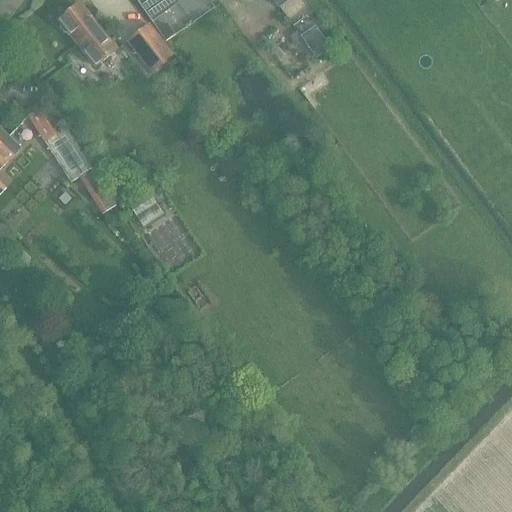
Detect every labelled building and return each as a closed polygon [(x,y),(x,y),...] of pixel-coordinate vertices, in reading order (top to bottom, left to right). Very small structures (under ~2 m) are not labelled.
[(136,0),(149,19),(175,1),(174,0),(136,0)] [(272,0),(275,3),(278,8),(289,0),(272,0)] [(95,67),(115,51),(78,3),(58,20),(61,24),(58,26),(64,34),(67,32),(95,67)] [(166,41),(175,35),(166,23),(157,29),(166,41)] [(127,42),(150,72),(171,55),(148,25),(127,42)] [(45,142),(63,131),(47,106),(29,117),(45,142)] [(0,130),(0,195),(7,189),(0,182),(0,169),(19,149),(0,130)] [(101,215),(115,206),(92,169),(78,177),(101,215)] [(247,254),(229,266),(236,276),(254,264),(247,254)]
